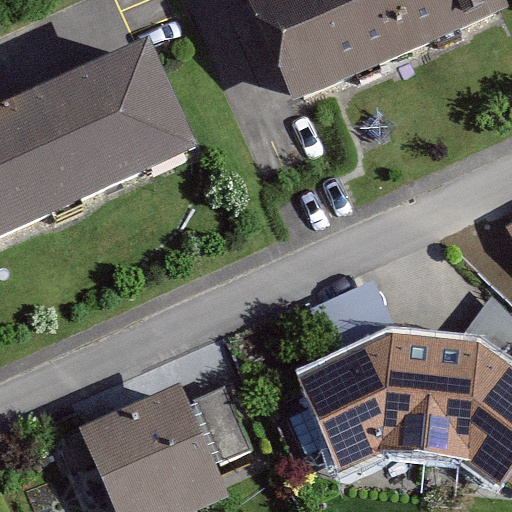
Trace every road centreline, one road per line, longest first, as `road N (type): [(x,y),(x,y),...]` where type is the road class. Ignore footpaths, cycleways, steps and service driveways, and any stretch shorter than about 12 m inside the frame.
road 1 (residential): [(511,179),(176,324),(0,386)]
road 2 (residential): [(156,2),(0,58)]
road 3 (residential): [(209,0),(279,147)]
